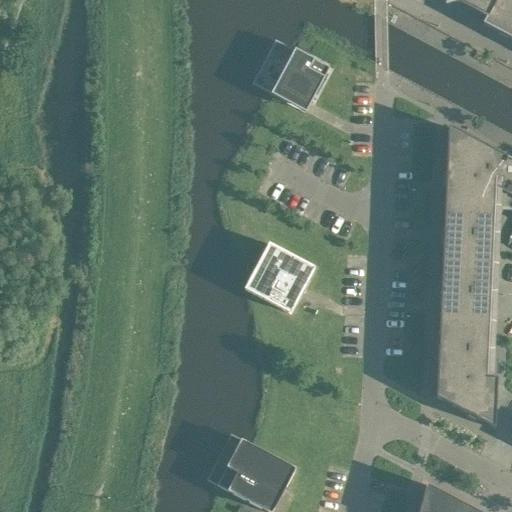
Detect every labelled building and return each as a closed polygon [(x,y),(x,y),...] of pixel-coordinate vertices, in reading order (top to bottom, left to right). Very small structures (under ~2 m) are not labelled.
[(511,0),(444,0),(445,4),(463,3),(471,7),(471,8),(478,12),(479,12),(487,16),(486,18),(482,24),(511,39),(511,0)] [(275,41),(252,84),(303,112),(304,112),(328,69),(275,41)] [(507,158),(448,127),(436,398),(495,429),(497,379),(487,378),(494,207),(499,207),(499,208),(510,208),(511,208),(511,207),(511,163),(507,161),(507,158)] [(315,268),(269,244),(245,290),(291,314),(315,268)] [(273,511),(296,469),(231,434),(206,480),(224,490),(243,500),(266,511),(273,511)] [(477,511),(426,485),(418,511),(477,511)]
